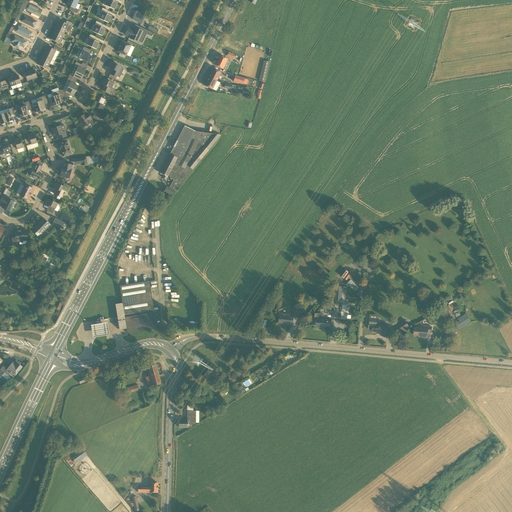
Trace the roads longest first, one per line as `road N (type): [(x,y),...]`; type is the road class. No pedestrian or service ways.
road 1 (primary): [(53,353),(234,0)]
road 2 (tertiary): [(172,352),(186,339),(216,337),(511,363)]
road 3 (residential): [(130,0),(82,101),(39,121)]
road 4 (secondary): [(168,511),(172,352)]
road 5 (residential): [(0,216),(27,217),(54,166),(39,121)]
